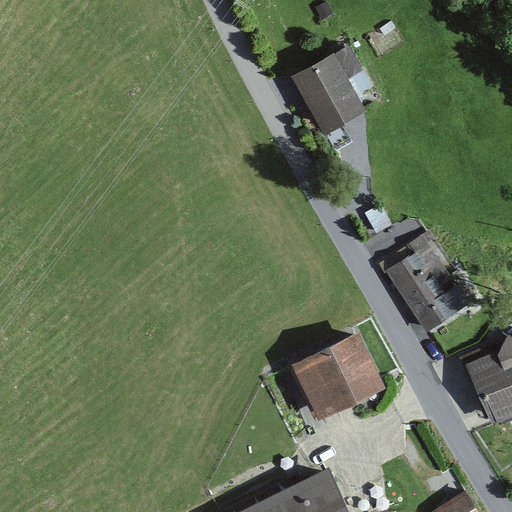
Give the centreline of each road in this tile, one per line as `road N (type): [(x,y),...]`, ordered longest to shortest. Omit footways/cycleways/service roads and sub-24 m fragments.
road 1 (tertiary): [(511,509),(242,60),(216,0)]
road 2 (track): [(215,511),(310,456),(441,397)]
